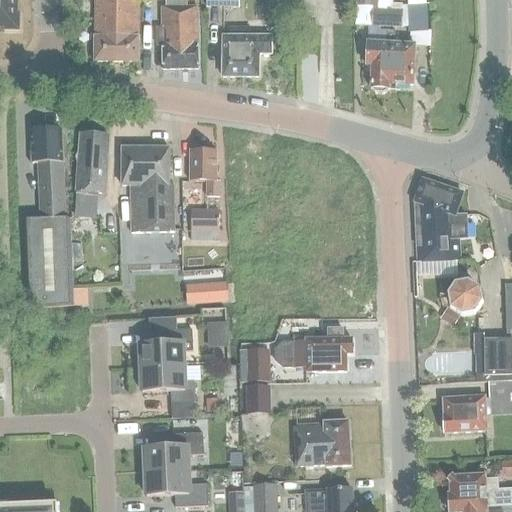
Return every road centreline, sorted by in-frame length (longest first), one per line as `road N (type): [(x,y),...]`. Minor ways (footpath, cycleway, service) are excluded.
road 1 (tertiary): [(403,511),(386,142)]
road 2 (tertiary): [(386,142),(227,107),(53,84)]
road 3 (tertiary): [(466,170),(493,95),(498,0)]
